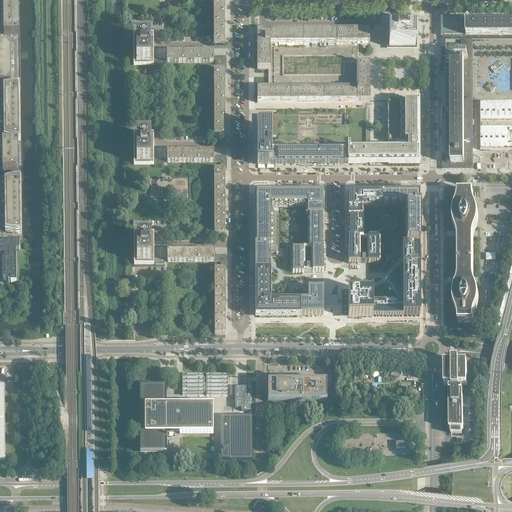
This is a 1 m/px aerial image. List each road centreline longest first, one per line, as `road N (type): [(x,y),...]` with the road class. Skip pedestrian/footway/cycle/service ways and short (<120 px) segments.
road 1 (track): [(105,0),(108,326),(98,342)]
road 2 (secondary): [(0,499),(258,494)]
road 3 (secondary): [(235,483),(0,484)]
road 4 (residential): [(432,8),(246,9)]
road 5 (tertiary): [(39,350),(213,349)]
road 6 (residential): [(328,177),(333,261),(342,255),(342,177)]
road 7 (residential): [(432,177),(432,8)]
road 8 (residential): [(247,177),(246,9)]
road 9 (unclassified): [(432,337),(432,177)]
road 10 (motorway): [(511,304),(495,448)]
road 11 (secondary): [(357,482),(235,483)]
road 12 (secondary): [(477,463),(357,482)]
road 13 (tertiary): [(267,349),(388,349)]
road 14 (secondary): [(351,494),(471,505)]
road 15 (secondary): [(334,423),(303,436),(266,477),(235,483)]
